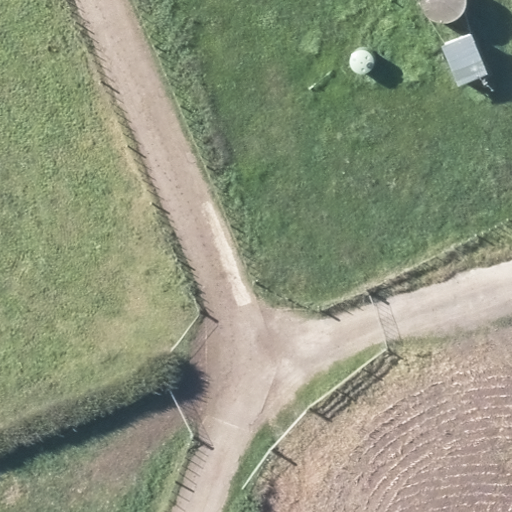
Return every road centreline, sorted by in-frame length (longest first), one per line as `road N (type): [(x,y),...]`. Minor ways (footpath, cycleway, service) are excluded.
road 1 (track): [(103,0),(239,294)]
road 2 (unclassified): [(239,294),(302,327),(392,326),(511,279)]
